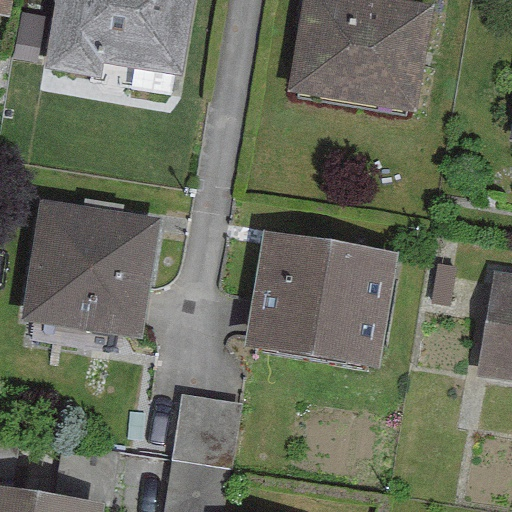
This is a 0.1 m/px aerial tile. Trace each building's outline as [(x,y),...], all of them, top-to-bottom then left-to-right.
[(10,0),(0,0),(0,20),(7,22),(10,0)] [(194,0),(61,0),(50,73),(104,81),(106,71),(182,82),(194,0)] [(417,123),(435,10),(374,0),(305,0),(289,102),(417,123)] [(142,343),(161,231),(47,211),(29,324),(142,343)] [(383,375),(399,263),(268,244),(252,356),(383,375)] [(511,388),(511,285),(498,283),(478,381),(511,388)] [(226,509),(239,413),(182,405),(167,511),(192,511),(194,504),(226,509)] [(0,511),(100,511),(0,496),(0,511)]
